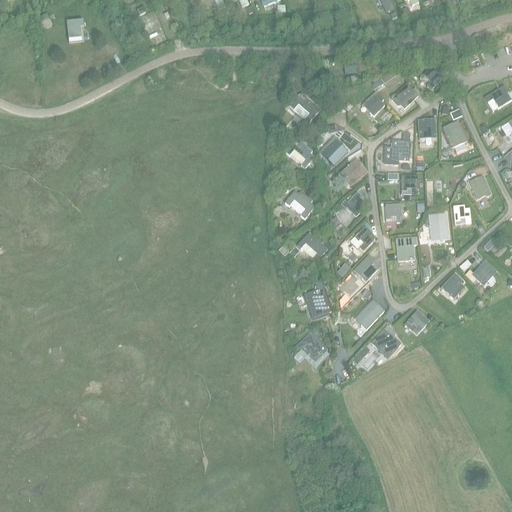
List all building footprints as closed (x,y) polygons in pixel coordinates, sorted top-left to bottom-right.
[(226,12),(220,0),(212,0),(219,15),(220,15),(225,12),(226,12)] [(236,0),(241,12),(249,9),(244,0),(236,0)] [(278,0),(270,0),(261,4),(263,10),(280,3),(278,0)] [(389,0),(379,0),(386,14),(394,11),(389,0)] [(416,0),(407,0),(412,10),(419,7),(416,0)] [(142,8),(136,11),(138,17),(145,14),(142,8)] [(408,8),(401,11),(404,16),(410,14),(408,8)] [(67,24),(69,42),(71,42),(81,41),(80,29),(84,29),(83,22),(67,24)] [(343,65),(345,76),(356,74),(354,63),(343,65)] [(426,88),(430,92),(445,77),(434,66),(423,76),(430,84),(426,88)] [(403,71),(408,78),(414,73),(409,67),(403,71)] [(381,80),(371,87),(374,91),(384,84),(381,80)] [(391,100),(397,107),(399,107),(400,106),(404,110),(417,97),(407,85),(395,96),(393,96),(391,98),(391,100)] [(486,98),(494,111),(510,101),(506,95),(508,94),(504,87),(498,91),(498,90),(486,98)] [(375,94),(364,104),(371,113),(370,114),(373,117),(384,107),(381,103),(383,101),(375,94)] [(289,108),(308,126),(320,112),(301,95),(289,108)] [(436,121),(419,122),(420,140),(437,139),(436,121)] [(447,127),(442,129),(444,133),(450,147),(452,150),(465,144),(464,140),(456,123),(447,127)] [(485,125),(479,129),(483,134),(488,131),(485,125)] [(327,127),(329,134),(343,131),(342,130),(335,126),(327,127)] [(391,149),(390,163),(398,163),(408,164),(410,143),(409,143),(409,135),(403,135),(402,143),(391,142),(391,149)] [(295,142),(286,154),(290,157),(301,166),(301,167),(305,170),(315,159),(310,156),(312,154),(301,144),(299,146),(295,142)] [(336,143),(323,155),(334,166),(347,153),(336,143)] [(348,176),(347,176),(350,180),(348,182),(351,187),(363,177),(362,176),(365,173),(356,162),(344,172),(348,176)] [(417,177),(401,177),(401,193),(401,197),(417,197),(417,177)] [(471,181),(467,183),(468,187),(475,202),(489,196),(481,177),(471,181)] [(275,195),(283,197),(285,190),(276,188),(275,195)] [(293,194),(285,205),(289,208),(291,207),(294,202),(306,211),(302,216),(301,217),(305,220),(314,209),(310,206),(311,204),(300,195),(298,197),(293,194)] [(357,194),(346,205),(343,202),(340,206),(345,211),(347,209),(355,218),(367,207),(359,199),(360,198),(357,194)] [(401,224),(400,205),(384,207),(386,222),(391,222),(391,219),(395,219),(396,225),(401,224)] [(464,207),(453,209),(455,223),(460,223),(460,220),(465,219),(466,225),(470,225),(469,210),(464,211),(464,207)] [(441,237),(442,241),(447,241),(444,217),(429,218),(431,238),(441,237)] [(336,230),(334,232),(340,241),(348,231),(342,225),(336,230)] [(373,242),(376,239),(365,228),(364,229),(353,241),(360,248),(358,249),(362,253),(373,243),(373,242)] [(309,235),(296,248),(301,252),(303,249),(307,245),(317,255),(314,259),(311,262),(315,265),(327,252),(309,235)] [(412,246),(415,246),(414,238),(395,240),(397,262),(414,260),(412,246)] [(295,249),(290,254),(294,258),(299,253),(295,249)] [(363,277),(367,281),(379,268),(368,257),(357,269),(354,271),(362,278),(363,277)] [(467,270),(471,266),(467,261),(459,269),(463,273),(467,270)] [(479,283),(482,286),(492,276),(489,272),(491,270),(484,263),(472,275),(479,282),(479,283)] [(344,265),(336,274),(341,279),(349,270),(344,265)] [(443,287),(450,295),(450,296),(454,299),(464,288),(460,284),(462,283),(454,275),(443,287)] [(320,283),(314,285),(316,291),(322,289),(320,283)] [(323,289),(303,296),(305,302),(308,301),(314,319),(331,314),(323,289)] [(365,291),(361,296),(365,300),(370,296),(365,291)] [(372,302),(355,319),(366,330),(383,313),(372,302)] [(417,312),(406,323),(407,324),(411,328),(413,326),(417,329),(413,332),(412,333),(416,337),(429,323),(417,312)] [(387,327),(371,344),(383,355),(389,349),(393,353),(400,345),(393,338),(396,335),(387,327)] [(308,335),(293,349),(298,354),(300,352),(313,366),(326,354),(308,335)] [(359,356),(363,359),(370,352),(365,348),(359,356)]
